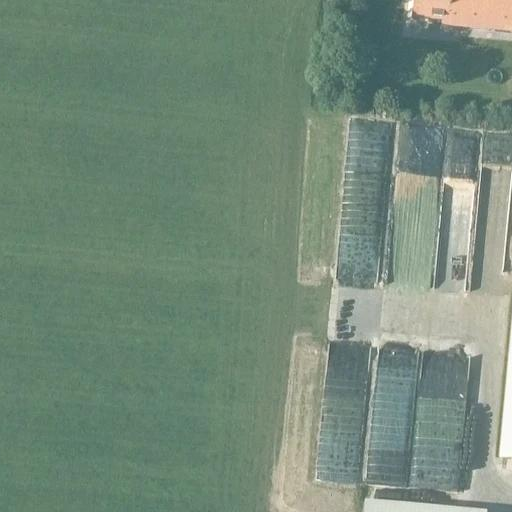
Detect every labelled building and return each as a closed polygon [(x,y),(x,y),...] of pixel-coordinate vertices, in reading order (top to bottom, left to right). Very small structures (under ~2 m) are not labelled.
[(511,0),(412,0),(411,19),(442,22),(442,27),(511,33),(511,0)] [(485,288),(497,142),(473,140),(460,286),(485,288)] [(456,144),(434,143),(431,217),(453,218),(456,144)] [(427,273),(427,287),(450,287),(450,263),(419,263),(418,273),(427,273)] [(511,335),(501,459),(511,459),(511,335)] [(442,489),(450,368),(405,365),(397,486),(442,489)] [(378,416),(377,395),(362,396),(363,417),(378,416)]
